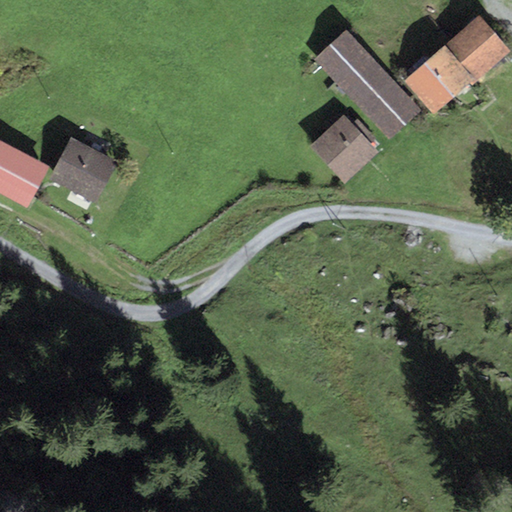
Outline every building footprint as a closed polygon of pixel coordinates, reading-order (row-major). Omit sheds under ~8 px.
[(479,15),(444,45),(474,78),(469,82),(472,86),(511,51),(479,15)] [(420,110),(346,30),(314,59),(388,139),(420,110)] [(474,78),(444,45),(404,80),(433,114),(469,82),(474,78)] [(378,152),(343,115),(309,147),(344,184),(378,152)] [(118,161),(71,137),(49,178),(96,202),(118,161)] [(48,166),(0,141),(0,194),(26,208),(48,166)]
